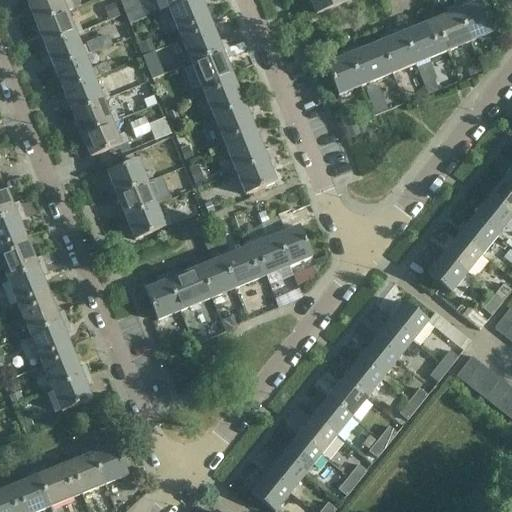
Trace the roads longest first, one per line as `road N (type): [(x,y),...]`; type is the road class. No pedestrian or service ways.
road 1 (residential): [(183,485),(90,297),(0,54)]
road 2 (residential): [(183,485),(368,254)]
road 3 (residential): [(368,254),(318,175),(247,0)]
road 4 (residential): [(368,254),(511,72)]
